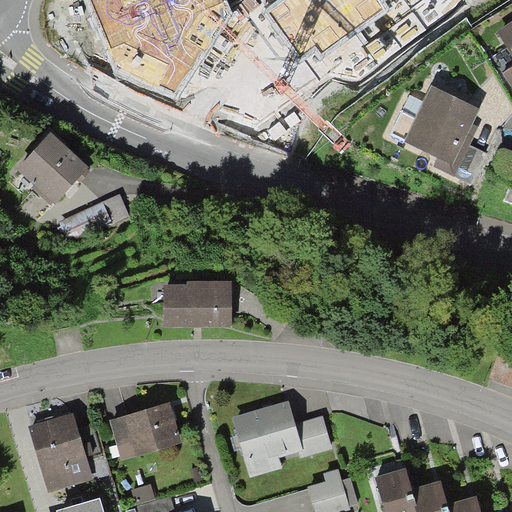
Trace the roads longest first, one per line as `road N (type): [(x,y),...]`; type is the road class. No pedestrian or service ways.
road 1 (unclassified): [(0,53),(146,138),(511,251)]
road 2 (residential): [(193,358),(366,372),(511,418)]
road 3 (residential): [(0,387),(84,368),(193,358)]
road 4 (residential): [(193,358),(230,511)]
